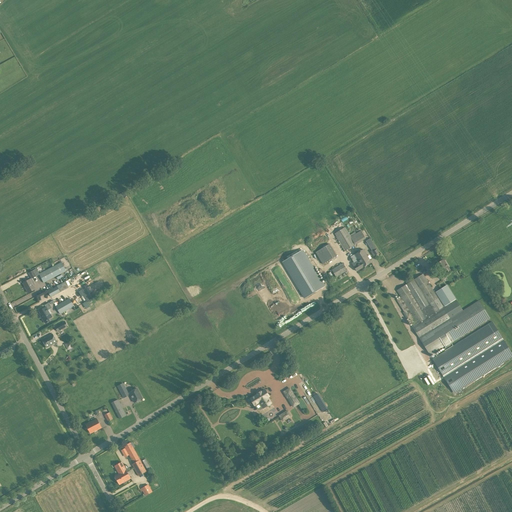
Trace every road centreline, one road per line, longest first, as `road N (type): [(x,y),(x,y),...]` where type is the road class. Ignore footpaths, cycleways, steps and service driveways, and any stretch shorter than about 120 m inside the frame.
road 1 (unclassified): [(86,456),(511,193)]
road 2 (unclassified): [(86,456),(0,289)]
